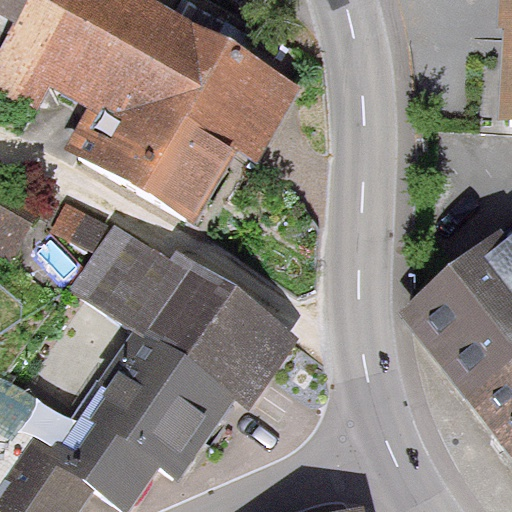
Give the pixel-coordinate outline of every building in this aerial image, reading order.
[(0,0),(0,17),(14,26),(28,0),(0,0)] [(41,87),(78,108),(57,145),(196,225),(237,154),(253,163),(298,86),(149,0),(28,0),(14,26),(0,49),(0,88),(30,106),(41,87)] [(511,0),(501,0),(501,5),(501,58),(498,127),(511,127),(511,0)] [(34,224),(0,207),(0,254),(15,262),(34,224)] [(76,286),(134,328),(233,396),(253,409),(305,332),(179,244),(170,256),(123,225),(76,286)] [(511,243),(507,248),(500,237),(399,319),(511,465),(511,243)] [(88,418),(97,424),(158,467),(175,479),(233,396),(134,328),(98,379),(109,387),(88,418)] [(97,424),(66,468),(95,487),(127,511),(158,467),(97,424)] [(29,444),(0,488),(0,510),(2,511),(78,511),(95,487),(66,468),(29,444)]
